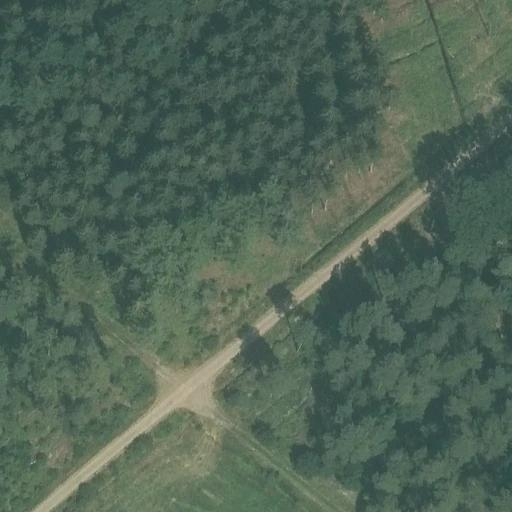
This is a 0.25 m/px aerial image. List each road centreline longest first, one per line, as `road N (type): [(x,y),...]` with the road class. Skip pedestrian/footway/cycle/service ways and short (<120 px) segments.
road 1 (track): [(511,125),(46,511)]
road 2 (track): [(0,249),(339,511)]
